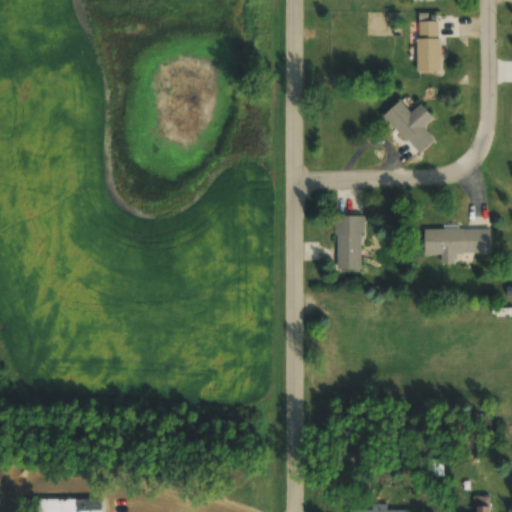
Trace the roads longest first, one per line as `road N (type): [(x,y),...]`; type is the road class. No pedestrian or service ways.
road 1 (residential): [(290,511),(295,0)]
road 2 (residential): [(294,176),(460,166),(487,121),(487,0)]
